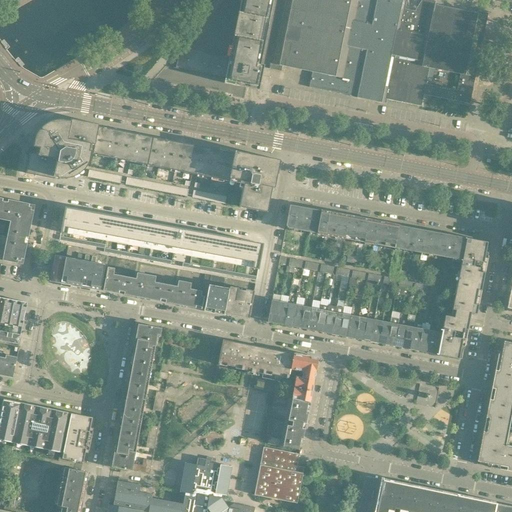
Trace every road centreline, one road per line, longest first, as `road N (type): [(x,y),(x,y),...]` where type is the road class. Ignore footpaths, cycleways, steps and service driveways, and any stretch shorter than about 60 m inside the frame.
road 1 (residential): [(475,179),(479,156),(465,136),(275,98),(254,110),(250,136)]
road 2 (residential): [(503,234),(282,189)]
road 3 (residential): [(53,192),(273,232)]
road 4 (tertiary): [(250,136),(47,97)]
road 5 (tertiary): [(475,179),(291,144)]
road 6 (residential): [(331,347),(315,449),(372,463)]
road 7 (residential): [(476,375),(331,347)]
road 8 (residential): [(254,332),(127,309)]
